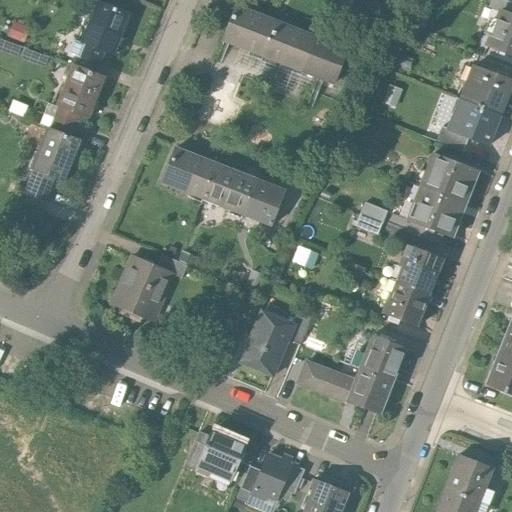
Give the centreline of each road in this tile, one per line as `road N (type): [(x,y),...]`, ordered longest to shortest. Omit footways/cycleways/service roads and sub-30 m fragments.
road 1 (residential): [(399,471),(40,319)]
road 2 (residential): [(40,319),(82,249),(186,0)]
road 3 (residential): [(428,400),(511,188)]
